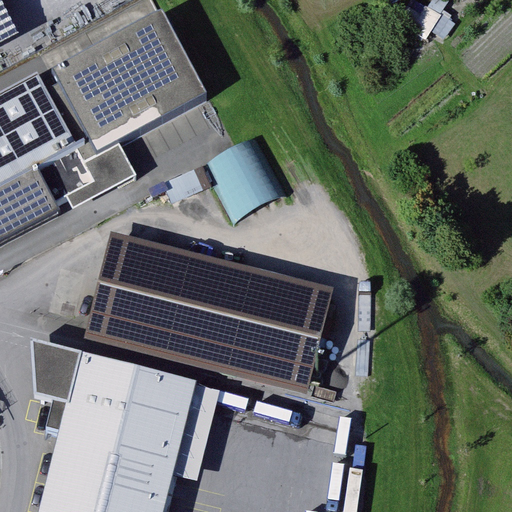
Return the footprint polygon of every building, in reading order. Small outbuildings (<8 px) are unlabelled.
[(0,0),(0,52),(23,39),(0,0)] [(419,0),(403,14),(424,40),(434,31),(441,39),(450,32),(422,0),(419,0)] [(209,104),(165,20),(56,77),(100,161),(209,104)] [(84,155),(44,83),(0,107),(0,256),(70,217),(47,176),(84,155)] [(235,222),(287,198),(260,140),(164,184),(174,204),(217,184),(235,222)] [(347,297),(117,237),(90,341),(319,401),(347,297)] [(228,399),(34,351),(32,410),(67,417),(43,511),(176,511),(187,478),(206,482),(228,399)]
